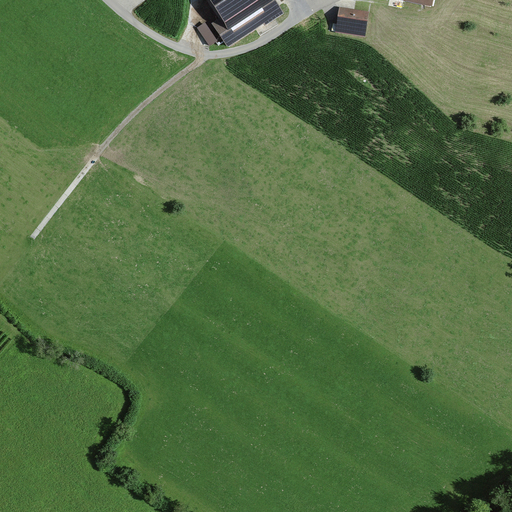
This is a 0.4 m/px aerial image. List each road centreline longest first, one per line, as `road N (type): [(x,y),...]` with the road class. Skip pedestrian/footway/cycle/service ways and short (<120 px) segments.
road 1 (track): [(31,236),(129,117),(212,53)]
road 2 (residential): [(105,0),(152,36),(212,53),(235,51),(306,8)]
